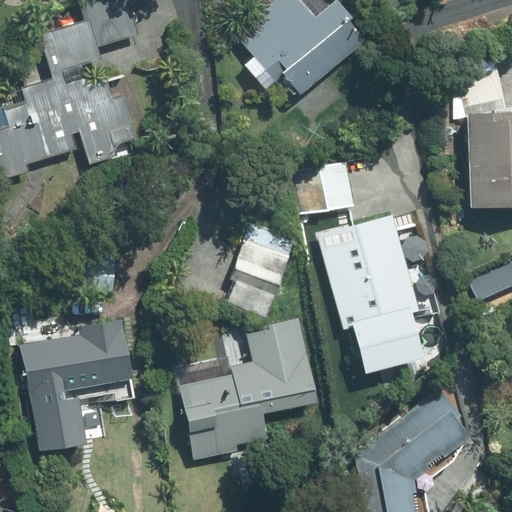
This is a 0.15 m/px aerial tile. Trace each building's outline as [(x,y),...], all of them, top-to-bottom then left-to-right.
[(0,145),(10,142),(7,133),(63,117),(70,134),(100,122),(98,115),(114,108),(90,50),(67,58),(63,49),(45,54),(42,43),(81,29),(76,19),(113,7),(110,0),(48,0),(21,11),(30,53),(4,62),(9,76),(0,78),(0,145)] [(220,0),(252,54),(261,50),(276,67),(346,15),(333,0),(220,0)] [(511,88),(448,89),(447,184),(511,181),(511,88)] [(395,180),(301,206),(320,296),(333,293),(344,344),(427,323),(395,180)] [(250,189),(248,207),(275,210),(278,193),(250,189)] [(114,249),(72,247),(70,287),(112,289),(114,249)] [(105,298),(7,312),(14,364),(117,351),(105,298)] [(282,305),(230,315),(233,329),(165,342),(180,421),(254,407),(250,383),(296,374),(282,305)] [(447,396),(432,350),(355,415),(370,497),(399,488),(394,441),(447,396)]
